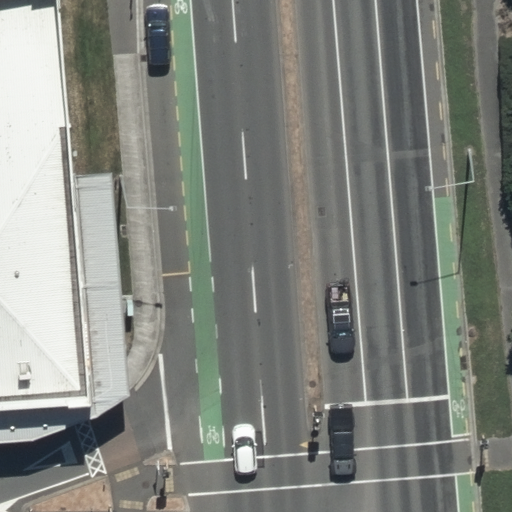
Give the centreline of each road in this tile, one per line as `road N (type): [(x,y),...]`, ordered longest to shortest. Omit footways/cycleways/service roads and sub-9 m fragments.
road 1 (secondary): [(374,0),(413,511)]
road 2 (secondary): [(268,511),(232,0)]
